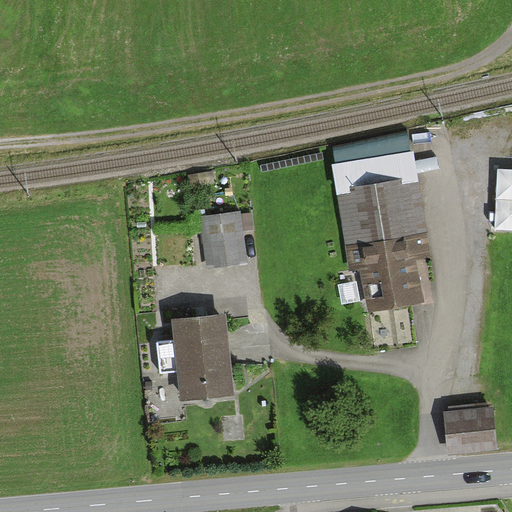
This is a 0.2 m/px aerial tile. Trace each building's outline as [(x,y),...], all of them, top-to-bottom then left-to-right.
[(496,232),(511,231),(511,169),(497,170),(496,232)] [(417,184),(344,197),(356,266),(367,264),(374,305),(424,295),(417,255),(429,253),(417,184)] [(234,216),(205,220),(211,265),(240,262),(234,216)] [(225,317),(177,322),(185,395),(233,390),(225,317)] [(491,408),(447,415),(452,441),(496,434),(491,408)]
